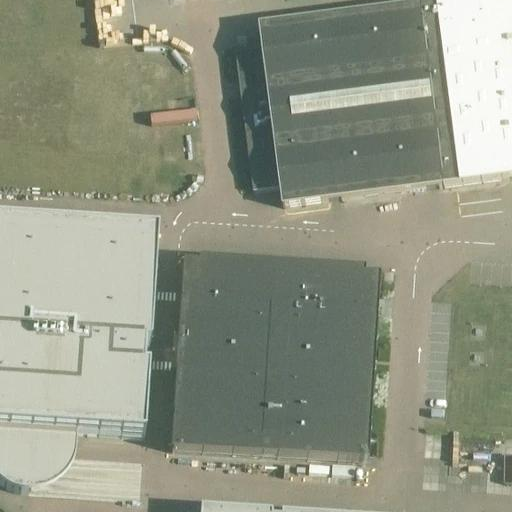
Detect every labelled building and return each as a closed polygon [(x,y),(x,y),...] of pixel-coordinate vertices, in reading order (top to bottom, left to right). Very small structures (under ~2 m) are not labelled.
[(511,0),(496,0),(421,10),(443,190),(511,180),(511,0)] [(443,190),(421,10),(421,9),(260,31),(263,50),(236,54),(254,195),(280,191),(283,211),(443,190)] [(143,443),(147,374),(142,374),(143,352),(149,352),(156,238),(0,228),(0,487),(1,488),(7,492),(13,495),(20,497),(27,498),(31,436),(76,439),(143,443)] [(170,457),(268,463),(281,268),(198,263),(197,268),(182,267),(170,457)] [(281,268),(268,463),(366,469),(379,274),(281,268)] [(76,439),(31,436),(27,498),(34,497),(42,495),(49,492),(57,487),(62,484),(67,477),(71,470),(74,463),(76,439)]
